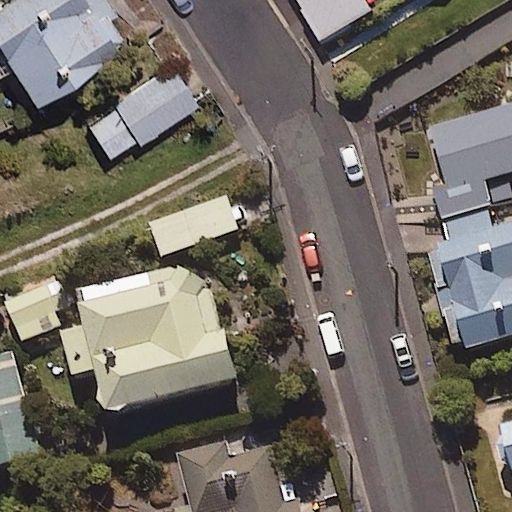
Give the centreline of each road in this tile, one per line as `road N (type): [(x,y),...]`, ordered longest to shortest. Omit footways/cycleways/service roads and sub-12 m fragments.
road 1 (residential): [(407,511),(310,145),(290,113)]
road 2 (residential): [(0,264),(290,113)]
road 3 (residential): [(290,113),(218,0)]
